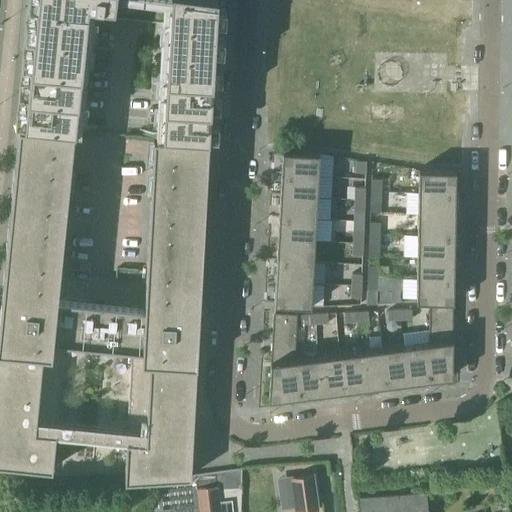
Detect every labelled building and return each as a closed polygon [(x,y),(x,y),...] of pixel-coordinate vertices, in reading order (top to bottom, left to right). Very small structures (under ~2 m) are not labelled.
[(30,0),(18,121),(73,129),(86,8),(169,15),(163,136),(211,139),(219,0),(30,0)] [(18,124),(0,301),(0,464),(51,469),(64,341),(131,348),(124,480),(189,476),(207,140),(152,137),(143,307),(56,298),(72,129),(18,124)] [(282,151),(281,173),(318,175),(319,153),(282,151)] [(355,173),(365,173),(365,161),(355,161),(355,173)] [(418,169),(417,192),(455,192),(455,170),(418,169)] [(281,173),(279,195),(316,197),(318,175),(281,173)] [(370,179),(370,191),(380,191),(380,179),(370,179)] [(354,187),(354,199),(364,199),(364,187),(354,187)] [(380,191),(370,191),(370,203),(380,203),(380,191)] [(417,192),(417,213),(454,214),(455,192),(417,192)] [(279,195),(278,216),(315,218),(316,197),(279,195)] [(364,199),(354,199),(353,211),(363,211),(364,199)] [(417,213),(417,235),(454,236),(454,214),(417,213)] [(278,216),(277,238),(314,240),(315,218),(278,216)] [(369,222),(368,234),(378,234),(379,222),(369,222)] [(353,230),(352,242),(362,243),(363,231),(353,230)] [(378,234),(368,234),(368,246),(378,246),(378,234)] [(417,235),(416,256),(453,257),(454,236),(417,235)] [(277,238),(276,259),(313,262),(314,240),(277,238)] [(362,243),(352,242),(352,254),(362,255),(362,243)] [(416,256),(416,278),(453,279),(453,257),(416,256)] [(276,259),(274,281),(311,283),(313,262),(276,259)] [(367,265),(367,277),(377,277),(377,266),(367,265)] [(351,273),(351,285),(361,286),(361,274),(351,273)] [(377,277),(367,277),(366,289),(376,289),(377,277)] [(415,301),(428,301),(452,302),(453,279),(416,278),(415,301)] [(311,283),(274,281),(273,304),(310,306),(311,283)] [(361,286),(351,285),(350,297),(360,298),(361,286)] [(428,341),(424,342),(429,379),(451,376),(452,302),(428,301),(428,341)] [(411,309),(399,310),(399,319),(411,319),(411,309)] [(399,319),(399,310),(387,310),(387,320),(399,319)] [(368,311),(356,312),(356,322),(368,321),(368,311)] [(300,395),(295,359),(294,359),(297,313),(273,312),(268,400),(300,395)] [(356,322),(356,312),(344,312),(344,322),(356,322)] [(327,313),(315,314),(315,323),(327,323),(327,313)] [(315,323),(315,314),(303,314),(303,324),(315,323)] [(424,342),(402,345),(407,382),(429,379),(424,342)] [(402,345),(381,348),(386,384),(407,382),(402,345)] [(381,348),(360,350),(364,387),(386,384),(381,348)] [(360,350),(338,353),(343,390),(364,387),(360,350)] [(338,353),(317,356),(321,393),(343,390),(338,353)] [(317,356),(295,359),(300,395),(321,393),(317,356)] [(290,477),(295,511),(305,511),(317,510),(312,474),(290,477)] [(197,488),(199,511),(232,511),(231,499),(217,501),(216,486),(197,488)] [(358,497),(358,511),(426,511),(425,492),(358,497)]
